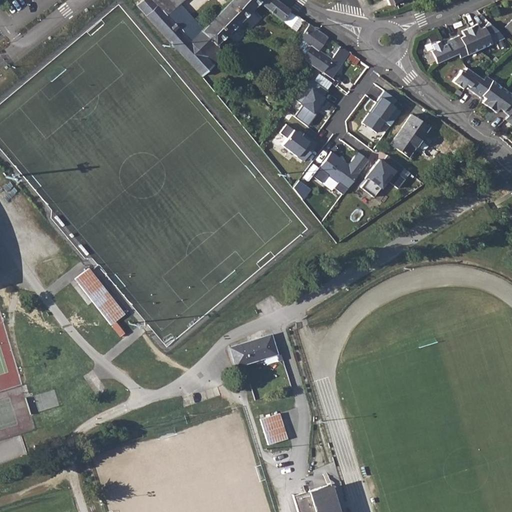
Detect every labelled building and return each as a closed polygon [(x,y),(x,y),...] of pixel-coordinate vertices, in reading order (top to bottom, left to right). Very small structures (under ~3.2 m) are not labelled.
[(180,30),(165,14),(176,4),(181,0),(140,0),(135,5),(153,25),(177,51),(201,76),(213,65),(213,64),(223,54),(215,44),(257,2),(281,20),(289,10),(275,0),(229,0),(202,29),(197,23),(184,35),(180,30)] [(176,4),(165,14),(180,30),(191,20),(176,4)] [(477,24),(469,28),(479,49),(502,37),(488,22),(485,25),(479,28),(477,24)] [(309,24),(290,49),(293,52),(308,62),(317,50),(326,36),(309,24)] [(459,36),(451,39),(458,54),(460,58),(479,49),(469,28),(462,31),(464,35),(460,38),(459,36)] [(431,52),(437,64),(458,54),(451,39),(446,42),(446,44),(442,47),(439,42),(432,46),(434,51),(431,52)] [(322,53),(313,66),(314,67),(330,78),(345,57),(354,65),(358,60),(333,42),(327,50),(333,54),(330,59),(322,53)] [(317,50),(308,62),(313,66),(322,53),(317,50)] [(482,80),(472,72),(466,67),(463,72),(460,70),(452,81),(458,85),(461,87),(464,83),(468,85),(466,88),(473,93),(482,80)] [(511,95),(503,89),(502,87),(487,77),(485,76),(482,80),(473,93),(475,94),(479,97),(481,94),(485,97),(482,101),(488,106),(490,107),(495,111),(498,107),(508,115),(511,110),(511,95)] [(326,92),(306,78),(291,100),(299,106),(291,117),(304,127),(313,115),(310,113),(326,92)] [(382,90),(359,122),(374,132),(382,121),(388,126),(399,111),(390,105),(395,99),(382,90)] [(257,140),(260,143),(280,115),(272,110),(271,113),(274,115),(257,140)] [(410,114),(389,144),(410,159),(422,141),(419,139),(427,127),(410,114)] [(299,138),(283,125),(276,134),(283,140),(278,146),(300,163),(314,144),(301,134),(299,138)] [(338,158),(329,152),(310,176),(320,183),(326,175),(336,182),(331,188),(340,194),(366,160),(356,152),(346,165),(345,166),(336,160),(338,158)] [(364,180),(358,187),(371,197),(385,180),(395,188),(402,179),(396,174),(401,167),(385,155),(380,161),(377,159),(362,178),(364,180)] [(308,189),(297,180),(291,188),(300,199),(308,189)] [(88,267),(74,279),(111,324),(124,313),(88,267)] [(269,335),(228,347),(234,366),(275,355),(269,335)] [(280,412),(260,418),(268,444),(287,439),(280,412)] [(353,511),(343,480),(339,481),(346,502),(348,511),(353,511)] [(348,511),(346,502),(339,481),(308,490),(314,511),(348,511)]
